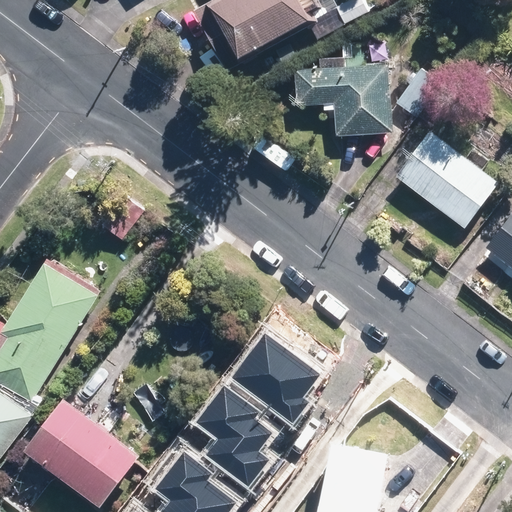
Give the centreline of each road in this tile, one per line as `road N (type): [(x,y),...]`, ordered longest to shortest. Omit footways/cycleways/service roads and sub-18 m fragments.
road 1 (residential): [(88,76),(511,401)]
road 2 (residential): [(0,189),(88,76)]
